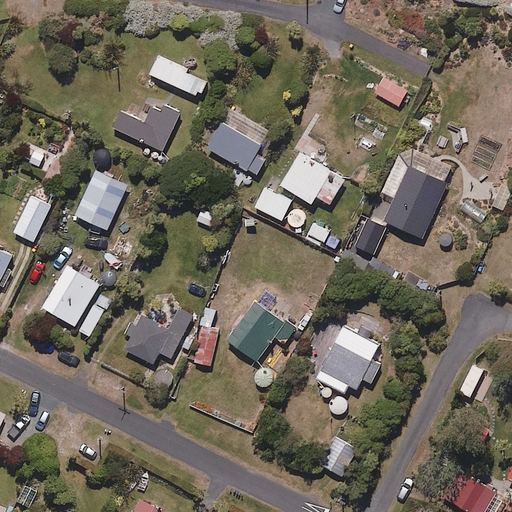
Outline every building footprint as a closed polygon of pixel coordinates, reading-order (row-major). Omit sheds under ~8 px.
[(200,99),(208,83),(187,73),(189,70),(161,56),(151,75),(200,99)] [(164,152),(182,113),(165,105),(161,112),(154,109),(146,124),(123,113),(115,129),(164,152)] [(271,133),(231,110),(208,150),(257,178),(267,160),(258,155),(271,133)] [(424,240),(456,170),(405,147),(384,193),(397,199),(386,222),(424,240)] [(346,181),(302,154),(282,187),(313,205),(318,198),(331,206),(346,181)] [(255,179),(237,169),(229,182),(247,192),(255,179)] [(57,198),(37,188),(15,233),(34,243),(57,198)] [(293,204),(266,190),(257,209),(284,222),(293,204)] [(83,208),(70,201),(61,218),(73,225),(83,208)] [(311,213),(294,205),(286,224),(302,232),(311,213)] [(388,229),(369,220),(356,247),(375,256),(388,229)] [(345,240),(314,223),(307,237),(338,253),(345,240)] [(141,246),(130,240),(115,265),(126,272),(141,246)] [(0,284),(14,257),(0,249),(0,284)] [(101,285),(68,266),(43,309),(76,328),(101,285)] [(297,330),(257,302),(228,342),(259,364),(276,339),(286,346),(297,330)] [(217,312),(210,310),(197,364),(212,368),(221,333),(212,331),(217,312)] [(194,318),(180,311),(169,331),(144,318),(126,351),(154,366),(161,353),(172,359),(194,318)] [(382,342),(347,324),(319,380),(346,394),(350,387),(360,391),(365,381),(372,385),(382,366),(372,361),(382,342)] [(473,396),(487,369),(473,362),(460,389),(473,396)] [(359,450),(339,439),(324,467),(344,478),(359,450)] [(81,448),(73,464),(94,474),(102,458),(81,448)] [(487,511),(498,494),(472,479),(456,506),(467,511),(487,511)]
